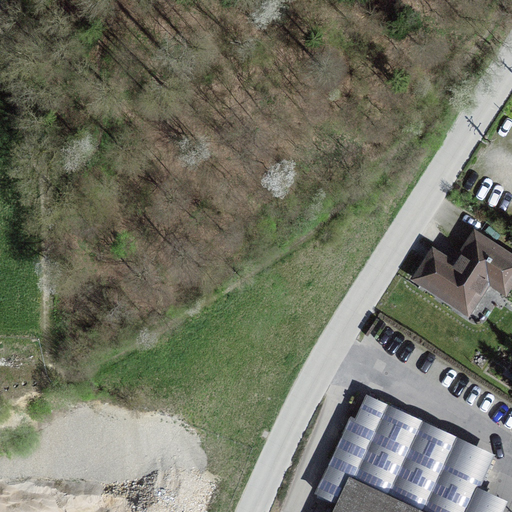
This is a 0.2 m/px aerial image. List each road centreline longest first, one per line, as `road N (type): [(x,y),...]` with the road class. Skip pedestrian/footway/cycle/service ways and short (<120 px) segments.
road 1 (unclassified): [(253,511),(334,348),(511,62)]
road 2 (track): [(62,351),(0,8)]
